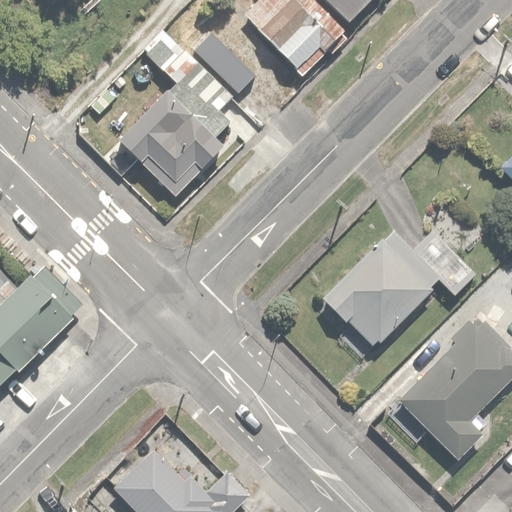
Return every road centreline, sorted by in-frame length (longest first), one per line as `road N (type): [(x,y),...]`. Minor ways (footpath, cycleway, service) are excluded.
road 1 (residential): [(170,312),(481,0)]
road 2 (residential): [(367,511),(261,395),(170,312)]
road 3 (residential): [(0,485),(170,312)]
road 4 (residential): [(170,312),(0,143)]
